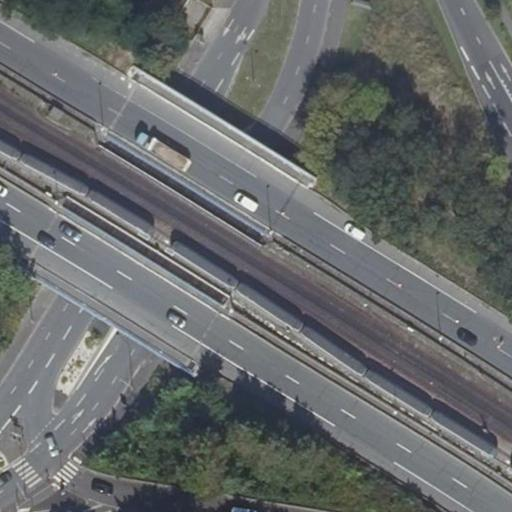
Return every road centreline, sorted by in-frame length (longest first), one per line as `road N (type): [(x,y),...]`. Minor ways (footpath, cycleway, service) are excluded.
road 1 (trunk): [(511,368),(304,228),(0,41)]
road 2 (trunk): [(0,215),(479,511)]
road 3 (tertiary): [(49,453),(119,365),(270,126),(297,70),(314,0)]
road 4 (tertiary): [(251,0),(27,381)]
road 5 (trunk): [(49,453),(67,475),(96,489),(210,511)]
road 6 (trunk): [(511,130),(453,0)]
